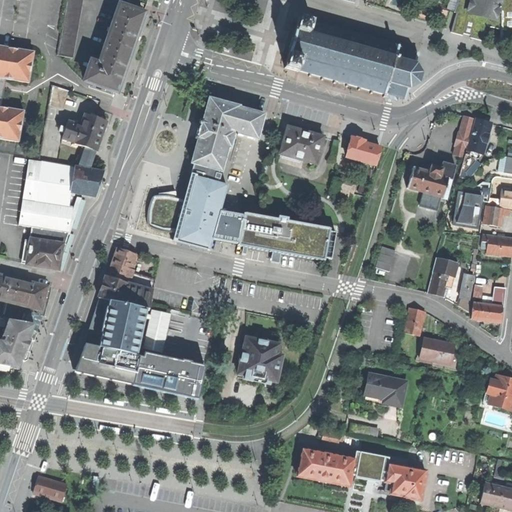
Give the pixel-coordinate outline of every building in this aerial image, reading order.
[(67,0),(58,56),(73,59),(82,0),(67,0)] [(511,0),(450,0),(447,11),(456,13),(459,14),(458,17),(456,16),(452,31),(451,32),(463,35),(463,34),(471,36),(471,38),(482,41),(487,26),(501,29),(501,40),(511,39),(511,0)] [(99,87),(116,93),(123,74),(130,51),(139,28),(143,15),(119,7),(99,66),(91,63),(84,82),(99,87)] [(285,65),(285,68),(287,69),(287,68),(297,71),(299,72),(300,71),(309,74),(309,76),(311,77),(312,74),(322,77),(321,80),(323,80),(324,78),(334,81),(333,83),(336,84),(337,82),(346,84),(345,87),(348,87),(348,85),(358,87),(358,90),(360,90),(360,88),(371,91),(370,93),(372,94),(372,91),(383,94),(383,97),(385,97),(386,95),(388,96),(388,94),(404,99),(406,100),(406,98),(406,97),(408,89),(410,89),(411,88),(417,84),(418,85),(418,84),(419,83),(419,82),(420,75),(421,75),(421,74),(421,73),(420,72),(417,66),(417,65),(416,64),(415,64),(417,56),(418,55),(418,54),(417,53),(416,54),(410,52),(409,51),(408,51),(407,51),(401,49),(401,48),(399,47),(400,45),(398,44),(397,46),(386,44),(387,41),(385,41),(384,43),(374,40),(375,38),(373,37),(372,39),(362,37),(363,34),(360,34),(360,32),(352,30),(351,31),(348,30),(347,33),(337,30),(338,28),(336,27),(335,29),(325,26),(326,24),(324,24),(323,26),(313,23),(313,22),(311,21),(310,22),(301,19),(299,18),(298,21),(297,25),(298,25),(296,30),(295,30),(294,33),(295,33),(294,38),(293,37),(290,49),(291,49),(289,53),(289,54),(288,56),(289,57),(286,65),(285,65)] [(1,108),(1,104),(0,104),(0,82),(4,83),(5,80),(28,84),(33,53),(0,47),(0,139),(18,143),(23,111),(1,108)] [(55,87),(51,106),(64,108),(68,89),(55,87)] [(256,140),(258,140),(259,138),(258,137),(264,117),(264,116),(265,114),(240,108),(240,107),(211,99),(209,98),(208,101),(208,102),(203,122),(202,122),(202,123),(200,122),(198,130),(196,136),(196,137),(195,137),(196,139),(197,139),(197,140),(198,140),(192,162),(191,161),(191,164),(193,164),(200,166),(199,169),(194,167),(192,176),(194,177),(194,178),(195,178),(177,239),(176,240),(207,249),(211,237),(212,233),(213,232),(212,231),(218,213),(226,185),(225,185),(224,186),(217,183),(218,179),(214,178),(216,170),(219,171),(221,172),(222,172),(223,170),(222,169),(228,148),(231,149),(235,134),(255,139),(256,140)] [(78,167),(90,169),(95,152),(96,153),(101,139),(107,122),(84,115),(80,126),(67,122),(61,139),(75,144),(74,145),(85,148),(78,167)] [(453,155),(464,158),(467,150),(475,120),(464,117),(459,134),(453,155)] [(491,124),(475,120),(467,150),(476,152),(482,155),(486,140),(491,124)] [(280,154),(315,164),(323,138),(305,133),(288,128),(280,154)] [(346,157),(375,165),(379,148),(366,145),(364,144),(365,141),(352,138),(346,157)] [(476,152),(467,150),(464,158),(459,178),(468,180),(481,165),(473,159),(476,152)] [(19,225),(32,227),(42,162),(29,161),(19,225)] [(30,239),(31,239),(65,245),(69,233),(70,234),(82,195),(94,197),(98,185),(103,173),(42,162),(32,227),(30,239)] [(423,193),(440,198),(443,198),(448,179),(452,180),(455,166),(442,163),(441,169),(431,166),(429,172),(427,172),(412,168),(406,188),(423,193)] [(353,194),(355,186),(338,182),(334,196),(347,200),(349,193),(353,194)] [(511,192),(502,191),(500,207),(511,208),(511,192)] [(436,211),(440,198),(423,193),(419,206),(436,211)] [(460,193),(459,193),(454,224),(477,227),(482,196),(481,196),(481,197),(468,195),(460,194),(460,193)] [(509,216),(510,211),(486,207),(483,225),(502,228),(504,220),(500,219),(501,215),(509,216)] [(239,240),(243,217),(218,213),(211,237),(239,240)] [(297,214),(295,224),(312,227),(313,216),(297,214)] [(312,227),(295,224),(287,222),(288,219),(278,217),(278,220),(243,215),(243,217),(239,240),(238,246),(290,254),(324,260),(329,229),(312,227)] [(511,239),(482,236),(481,249),(486,250),(486,254),(511,257),(511,254),(511,239)] [(31,241),(27,264),(56,271),(61,256),(65,245),(31,239),(31,241)] [(21,263),(27,264),(31,241),(25,240),(21,263)] [(395,251),(381,247),(375,268),(389,272),(395,251)] [(99,298),(109,301),(148,310),(149,310),(151,300),(150,300),(154,282),(131,271),(136,255),(118,248),(115,255),(115,256),(112,263),(108,276),(106,276),(103,287),(99,298)] [(445,286),(452,287),(457,265),(437,260),(435,267),(428,293),(437,295),(443,297),(445,286)] [(26,312),(41,315),(47,292),(48,287),(19,280),(18,281),(9,279),(9,278),(0,275),(0,299),(27,306),(26,312)] [(462,299),(469,301),(473,277),(466,275),(462,299)] [(507,278),(497,277),(496,286),(506,287),(507,278)] [(51,288),(48,287),(47,292),(41,315),(43,316),(42,317),(44,317),(48,301),(51,288)] [(492,306),(502,307),(503,307),(505,290),(494,288),(492,306)] [(472,302),(469,301),(462,299),(461,299),(459,306),(461,308),(471,314),(472,302)] [(163,352),(171,317),(166,316),(167,312),(153,309),(152,315),(147,314),(148,310),(109,301),(107,309),(106,316),(103,326),(99,348),(138,356),(140,347),(163,352)] [(500,322),(502,307),(492,306),(473,303),(472,319),(482,320),(500,322)] [(98,315),(106,316),(107,309),(100,308),(98,315)] [(404,333),(419,336),(425,313),(417,311),(410,309),(404,333)] [(39,325),(42,317),(43,316),(41,315),(26,312),(23,322),(39,325)] [(0,365),(19,369),(23,355),(28,343),(33,344),(34,341),(39,325),(23,322),(7,320),(5,327),(0,341),(0,365)] [(283,356),(278,354),(280,345),(266,342),(246,337),(242,354),(241,357),(240,362),(241,362),(238,374),(244,376),(243,379),(254,381),(254,378),(277,382),(283,356)] [(424,339),(420,359),(450,365),(454,345),(447,343),(424,339)] [(204,371),(138,356),(99,348),(82,344),(79,355),(76,364),(73,375),(197,399),(204,371)] [(358,363),(366,365),(368,357),(359,355),(358,363)] [(387,404),(399,406),(405,382),(369,374),(364,401),(375,403),(387,406),(387,404)] [(489,404),(511,410),(511,379),(501,377),(500,383),(490,380),(487,393),(492,394),(489,404)] [(351,424),(349,433),(377,438),(379,429),(351,424)] [(331,443),(331,439),(342,441),(344,433),(321,428),(320,436),(322,437),(322,441),(331,443)] [(351,475),(354,460),(302,450),(297,477),(321,481),(349,487),(351,475)] [(356,452),(354,460),(351,475),(355,476),(355,478),(367,480),(367,482),(375,484),(376,482),(380,483),(381,481),(384,482),(388,464),(389,458),(356,452)] [(451,454),(449,479),(475,481),(476,455),(451,454)] [(402,498),(420,501),(426,472),(388,464),(384,482),(387,482),(385,492),(391,493),(390,494),(398,496),(403,497),(402,498)] [(34,492),(63,501),(68,485),(45,478),(39,476),(37,483),(34,492)] [(486,503),(498,506),(503,487),(485,484),(481,502),(486,503)] [(510,509),(511,509),(511,489),(503,487),(498,506),(510,509)]
